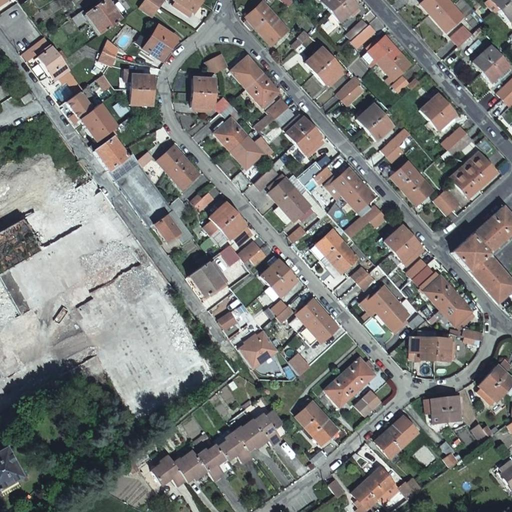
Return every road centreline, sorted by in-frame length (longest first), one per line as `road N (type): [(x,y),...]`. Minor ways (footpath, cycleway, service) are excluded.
road 1 (residential): [(223,18),(178,55),(163,82),(167,115),(411,389)]
road 2 (residential): [(438,247),(223,18)]
road 3 (residential): [(45,102),(220,340)]
road 4 (residential): [(372,0),(511,152)]
road 5 (residential): [(411,389),(270,511)]
road 6 (residential): [(411,389),(457,383),(478,366),(497,319)]
